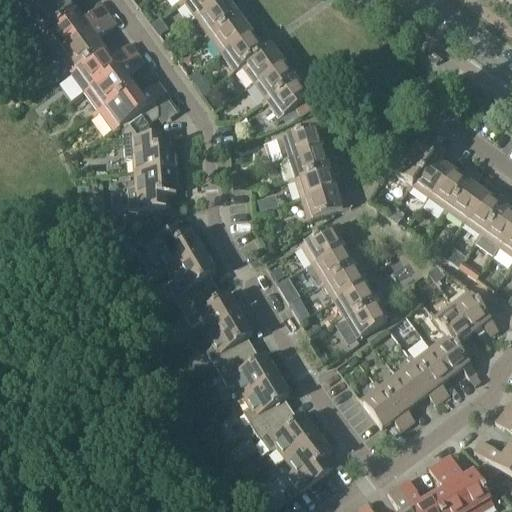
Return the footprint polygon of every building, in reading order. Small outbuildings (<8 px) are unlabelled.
[(15,0),(28,17),(51,0),(11,0),(9,2),(11,3),(15,0)] [(68,4),(73,0),(51,0),(28,17),(41,35),(36,38),(37,40),(75,13),(68,4)] [(177,6),(178,8),(189,0),(179,0),(182,3),(177,6)] [(184,6),(196,22),(225,1),(224,0),(189,0),(178,8),(179,10),(184,6)] [(202,41),(203,43),(245,13),(240,7),(233,12),(225,1),(196,22),(207,38),(202,41)] [(44,39),(56,56),(109,18),(101,8),(81,22),(75,13),(37,40),(39,42),(44,39)] [(210,41),(221,57),(250,36),(242,25),(249,20),(245,13),(203,43),(205,45),(210,41)] [(96,43),(116,28),(109,18),(56,56),(69,74),(64,77),(66,79),(103,52),(96,43)] [(158,38),(167,32),(159,22),(151,28),(158,38)] [(229,78),(236,73),(270,48),(265,42),(258,47),(250,36),(221,57),(233,73),(228,77),(229,78)] [(242,71),(254,87),(283,66),(275,55),(282,50),(277,43),(270,48),(236,73),(237,75),(242,71)] [(72,78),(84,95),(137,57),(130,47),(110,61),(103,52),(66,79),(67,81),(72,78)] [(92,116),(94,118),(131,91),(124,82),(144,67),(137,57),(84,95),(97,112),(92,116)] [(260,106),(261,108),(302,78),(298,72),(290,77),(283,66),(254,87),(265,102),(260,106)] [(302,78),(261,108),(263,110),(267,106),(279,122),(294,112),(300,120),(311,112),(306,103),(308,101),(300,90),(307,85),(302,78)] [(113,134),(166,96),(158,86),(138,100),(131,91),(94,118),(95,120),(100,116),(113,134)] [(132,164),(133,177),(178,173),(176,155),(172,155),(171,150),(164,150),(160,150),(159,138),(149,139),(148,129),(158,121),(158,112),(155,109),(122,133),(124,162),(132,164)] [(318,138),(327,136),(324,127),(276,142),(282,164),(322,151),(318,138)] [(393,176),(409,188),(405,193),(407,195),(439,149),(432,143),(424,154),(414,147),(393,176)] [(409,196),(413,190),(428,202),(449,172),(438,164),(446,154),(439,149),(407,195),(409,196)] [(288,184),(294,182),(337,169),(335,161),(326,164),(322,151),(282,164),(288,184)] [(294,182),(301,203),(335,192),(331,180),(339,177),(337,169),(294,182)] [(442,219),(475,174),(467,169),(460,180),(449,172),(428,202),(444,212),(440,218),(442,219)] [(178,173),(133,177),(134,189),(127,193),(128,214),(165,211),(164,199),(168,198),(175,198),(175,192),(179,192),(178,173)] [(464,227),(485,197),(474,190),(482,179),(475,174),(442,219),(444,221),(448,215),(464,227)] [(339,205),(335,192),(301,203),(306,222),(301,224),(301,226),(350,211),(347,203),(339,205)] [(485,197),(464,227),(481,239),(510,199),(503,194),(495,205),(485,197)] [(493,260),(499,252),(511,233),(511,216),(509,215),(511,210),(511,200),(510,199),(481,239),(476,247),(493,260)] [(125,230),(124,218),(99,220),(100,236),(117,235),(116,231),(125,230)] [(301,251),(311,268),(342,250),(335,238),(343,234),(338,226),(295,252),(296,254),(301,251)] [(168,276),(206,254),(196,238),(193,240),(190,235),(184,239),(180,240),(174,230),(142,249),(153,268),(162,266),(168,276)] [(511,265),(511,268),(511,233),(499,252),(511,260),(511,265)] [(316,288),(317,290),(361,264),(357,257),(349,261),(342,250),(311,268),(321,285),(316,288)] [(169,294),(180,311),(211,292),(206,283),(209,280),(215,276),(212,272),(216,270),(206,254),(168,276),(175,287),(169,294)] [(324,289),(333,305),(364,287),(357,275),(365,271),(361,264),(317,290),(318,292),(324,289)] [(339,327),(383,301),(379,294),(371,298),(364,287),(333,305),(343,322),(338,325),(339,327)] [(466,296),(450,308),(472,337),(482,329),(490,340),(498,334),(464,290),(463,291),(466,296)] [(205,338),(243,315),(234,299),(230,302),(227,297),(221,301),(217,302),(211,292),(180,311),(190,329),(199,328),(205,338)] [(339,327),(335,330),(346,349),(356,343),(387,324),(383,318),(380,312),(383,310),(387,308),(383,301),(339,327)] [(429,316),(446,339),(462,361),(463,360),(470,355),(462,344),(472,337),(450,308),(435,320),(431,315),(429,316)] [(206,355),(217,373),(248,354),(243,345),(246,342),(252,338),(249,334),(253,332),(243,315),(205,338),(212,349),(206,355)] [(317,328),(305,335),(310,343),(321,336),(317,328)] [(446,339),(429,352),(451,380),(461,372),(469,383),(477,377),(463,360),(462,361),(446,339)] [(440,388),(451,380),(429,352),(414,363),(410,358),(408,359),(442,404),(449,399),(440,388)] [(242,400),(280,377),(271,361),(267,363),(264,359),(258,363),(254,364),(248,354),(217,373),(228,391),(236,389),(242,400)] [(410,366),(395,378),(416,406),(427,398),(435,409),(442,404),(408,359),(406,361),(410,366)] [(243,417),(255,437),(286,416),(280,407),(283,404),(289,400),(286,396),(290,393),(280,377),(242,400),(249,411),(243,417)] [(375,384),(373,385),(407,430),(414,425),(406,414),(416,406),(395,378),(379,389),(375,384)] [(360,404),(381,432),(392,424),(400,435),(407,430),(373,385),(371,387),(375,392),(360,404)] [(511,407),(509,405),(502,416),(511,422),(511,407)] [(292,425),(286,416),(255,437),(269,455),(277,452),(284,462),(319,435),(308,420),(304,423),(301,419),(296,423),(292,425)] [(511,438),(511,443),(508,450),(511,452),(511,422),(502,416),(494,426),(511,438)] [(331,451),(319,435),(284,462),(292,472),(287,479),(300,496),(329,474),(322,465),(325,462),(330,457),(327,453),(331,451)] [(501,459),(481,444),(474,455),(488,465),(480,469),(491,482),(501,475),(511,482),(511,452),(508,450),(501,459)] [(243,445),(229,455),(237,467),(251,457),(243,445)] [(481,488),(491,482),(480,469),(462,480),(450,459),(439,465),(466,511),(486,511),(493,508),(481,488)] [(441,493),(431,499),(438,511),(466,511),(439,465),(428,471),(441,493)] [(421,504),(408,483),(397,489),(410,511),(438,511),(431,499),(421,504)] [(410,511),(397,489),(387,496),(396,511),(410,511)] [(264,511),(278,511),(286,506),(278,495),(261,507),(264,511)]
